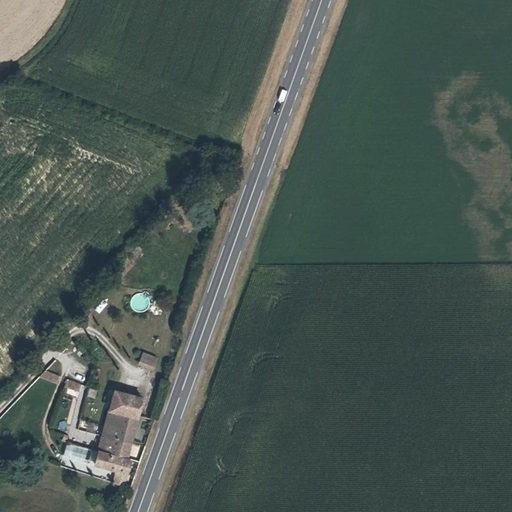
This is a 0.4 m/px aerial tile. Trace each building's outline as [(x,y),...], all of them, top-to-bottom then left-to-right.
[(129,307),(142,313),(149,297),(136,291),(129,307)] [(153,369),(156,356),(141,352),(137,365),(153,369)] [(102,381),(103,370),(96,369),(94,380),(102,381)] [(79,396),(83,384),(67,379),(63,391),(79,396)] [(142,398),(114,390),(102,436),(102,438),(114,441),(114,438),(130,442),(142,398)] [(57,428),(65,430),(67,422),(59,420),(57,428)] [(2,422),(2,432),(16,432),(16,423),(2,422)] [(114,441),(102,438),(94,464),(117,470),(114,482),(122,485),(130,459),(126,458),(130,442),(114,438),(114,441)] [(66,443),(63,454),(90,460),(93,449),(66,443)]
